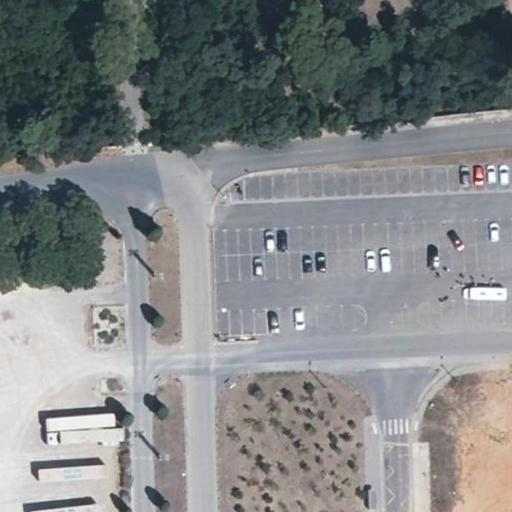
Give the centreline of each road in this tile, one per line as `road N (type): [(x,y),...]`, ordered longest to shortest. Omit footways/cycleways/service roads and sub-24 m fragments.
road 1 (residential): [(133,176),(144,511)]
road 2 (residential): [(186,167),(511,133)]
road 3 (residential): [(511,346),(199,361)]
road 4 (residential): [(199,361),(186,167)]
road 5 (residential): [(203,511),(199,361)]
road 6 (residential): [(0,194),(133,176)]
